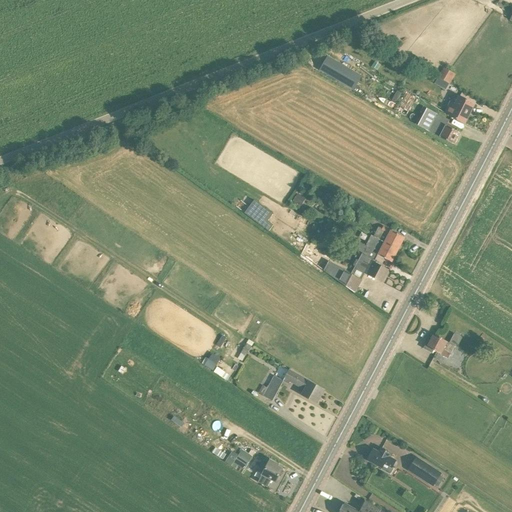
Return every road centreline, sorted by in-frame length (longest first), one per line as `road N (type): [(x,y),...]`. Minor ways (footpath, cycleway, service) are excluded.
road 1 (primary): [(300,511),(511,106)]
road 2 (unclassified): [(0,160),(408,0)]
